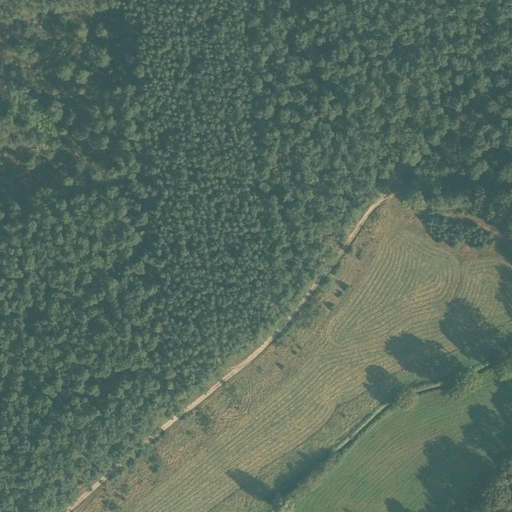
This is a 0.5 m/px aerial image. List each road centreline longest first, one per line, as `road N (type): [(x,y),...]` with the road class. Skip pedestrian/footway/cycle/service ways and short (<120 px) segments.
road 1 (track): [(379,198),(280,333),(230,374)]
road 2 (track): [(230,374),(66,511)]
road 3 (track): [(379,198),(511,72)]
